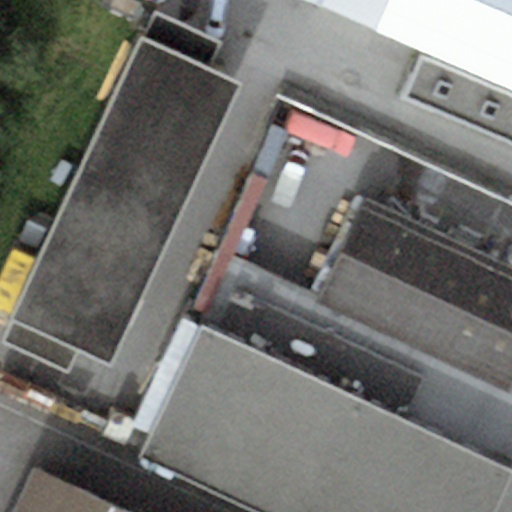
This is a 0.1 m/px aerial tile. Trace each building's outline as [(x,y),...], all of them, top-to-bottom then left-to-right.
[(307,0),(375,30),(388,0),(307,0)] [(511,0),(388,0),(375,30),(491,78),(488,84),(421,56),(405,98),(511,140),(511,93),(510,93),(511,87),(511,86),(511,0)] [(149,7),(137,33),(209,67),(222,41),(149,7)] [(209,67),(137,33),(9,315),(80,347),(116,364),(244,82),(209,67)] [(511,262),(368,196),(320,302),(511,390),(511,262)] [(80,347),(9,315),(0,333),(0,340),(68,373),(80,347)] [(490,511),(511,468),(203,320),(140,451),(266,511),(490,511)] [(124,511),(34,470),(14,511),(124,511)]
